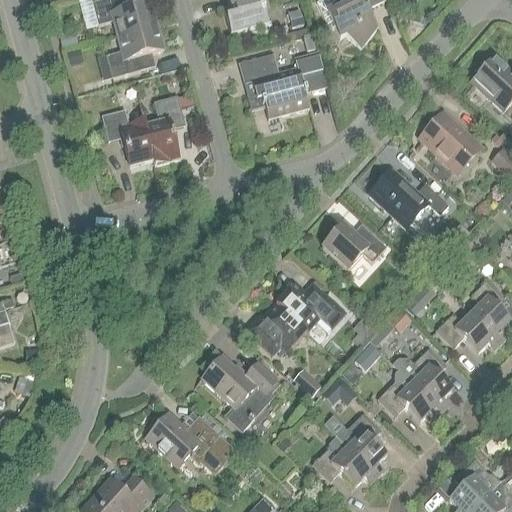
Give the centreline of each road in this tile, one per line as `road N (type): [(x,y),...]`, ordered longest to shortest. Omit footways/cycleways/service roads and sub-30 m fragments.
road 1 (tertiary): [(23,511),(71,441),(95,376),(98,345),(75,238)]
road 2 (residential): [(125,395),(311,193),(304,176)]
road 3 (residential): [(304,176),(348,148),(490,0)]
road 4 (residential): [(230,195),(181,0)]
road 5 (residential): [(395,511),(473,429),(473,408),(511,370)]
road 6 (residential): [(75,238),(230,195)]
road 7 (tertiary): [(75,238),(40,115)]
